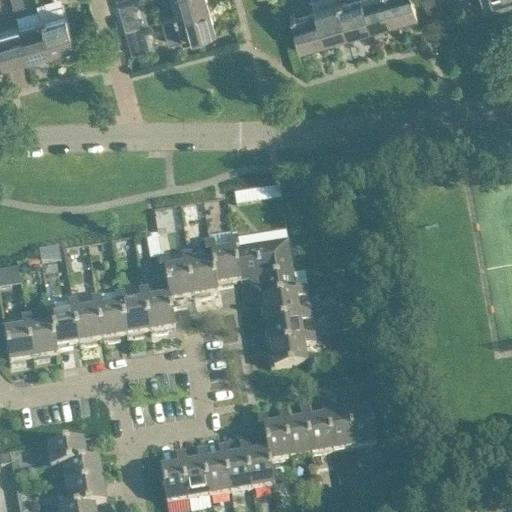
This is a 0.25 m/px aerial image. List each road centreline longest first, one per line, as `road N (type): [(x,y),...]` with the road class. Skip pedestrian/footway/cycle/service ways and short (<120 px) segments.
road 1 (residential): [(0,149),(325,131),(511,111)]
road 2 (residential): [(136,511),(115,396),(103,387),(14,399),(0,384)]
